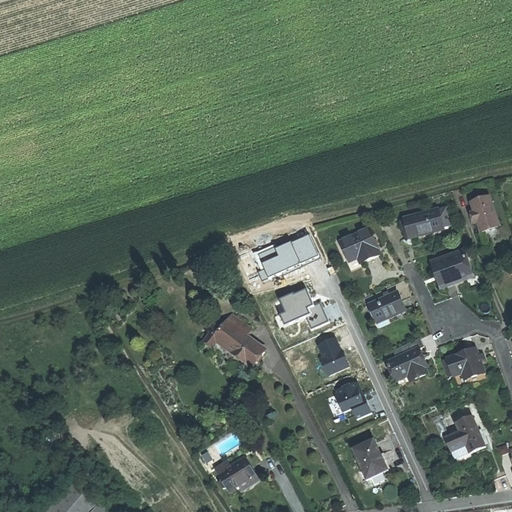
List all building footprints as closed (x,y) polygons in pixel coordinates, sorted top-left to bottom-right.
[(472,215),(475,225),(479,224),(482,233),(489,230),(501,226),(491,199),(473,205),(475,214),(472,215)] [(448,209),(440,211),(445,229),(452,227),(448,209)] [(408,227),(411,239),(417,238),(445,231),(445,229),(440,211),(409,218),(411,226),(408,227)] [(370,230),(342,242),(351,262),(363,257),(364,261),(374,257),(381,254),(370,230)] [(318,257),(310,238),(293,245),(302,264),(318,257)] [(302,264),(293,245),(277,252),(280,258),(264,266),(269,279),(302,264)] [(466,252),(434,263),(437,274),(441,273),(446,288),(463,283),(475,279),(466,252)] [(294,293),(280,300),(286,313),(281,316),(286,326),(305,317),(311,314),(309,309),(314,306),(307,291),(295,296),(294,293)] [(398,294),(371,306),(378,322),(387,317),(389,320),(406,312),(403,305),(398,294)] [(311,314),(305,317),(311,330),(329,322),(320,303),(314,306),(309,309),(311,314)] [(266,352),(246,338),(252,330),(250,328),(233,316),(227,324),(226,324),(220,333),(216,337),(216,338),(219,341),(255,367),(261,359),(266,352)] [(220,333),(211,326),(208,324),(207,326),(204,331),(210,336),(212,334),(216,337),(220,333)] [(212,334),(210,336),(205,343),(213,350),(219,341),(216,338),(216,337),(212,334)] [(349,368),(336,338),(318,345),(322,356),(318,358),(327,378),(349,368)] [(394,352),(398,360),(420,350),(425,348),(422,340),(394,352)] [(478,349),(447,360),(448,362),(454,378),(454,379),(464,376),(466,381),(487,374),(482,360),(478,349)] [(398,360),(389,364),(397,382),(400,381),(403,386),(428,375),(422,360),(424,360),(422,355),(420,350),(398,360)] [(431,374),(424,360),(422,360),(428,375),(431,374)] [(454,378),(448,362),(445,363),(451,379),(454,378)] [(365,405),(356,383),(334,392),(343,414),(365,405)] [(369,407),(354,413),(357,421),(372,415),(369,407)] [(487,449),(474,418),(456,425),(460,434),(446,440),(457,467),(474,460),(472,456),(477,454),(487,449)] [(377,477),(390,472),(376,441),(354,451),(368,481),(377,477)] [(228,490),(232,495),(241,489),(240,488),(248,483),(258,477),(246,459),(228,471),(219,476),(223,481),(228,490)] [(219,476),(228,471),(225,466),(216,471),(219,476)] [(91,511),(98,504),(70,482),(46,511),(91,511)]
